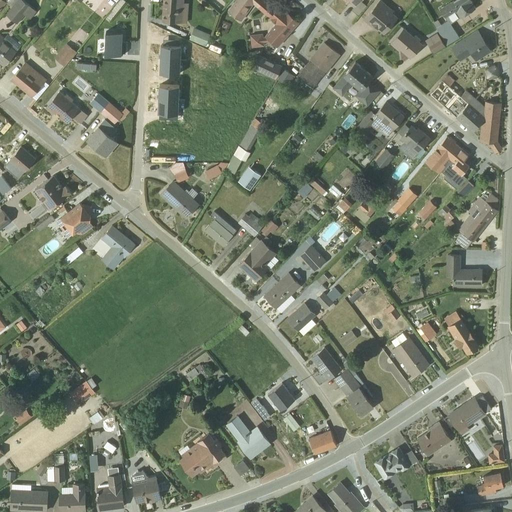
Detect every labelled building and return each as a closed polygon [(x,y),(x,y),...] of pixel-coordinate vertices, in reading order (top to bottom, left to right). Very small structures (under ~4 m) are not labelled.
[(0,0),(0,9),(6,3),(9,5),(12,0),(0,0)] [(11,8),(6,14),(17,23),(25,14),(30,18),(36,11),(23,0),(12,0),(9,5),(10,6),(9,6),(11,8)] [(109,12),(117,0),(108,0),(103,8),(109,12)] [(124,0),(119,0),(107,16),(110,19),(125,0),(124,0)] [(163,0),(162,20),(182,22),(183,0),(163,0)] [(250,35),(251,47),(264,45),(264,42),(270,41),(277,46),(298,22),(280,5),(276,10),(263,0),(236,0),(228,11),(241,21),(253,4),(275,23),(264,35),(265,36),(263,36),(262,33),(250,35)] [(343,0),(344,1),(345,0),(348,0),(350,1),(349,2),(354,6),(351,9),(358,15),(366,5),(360,0),(343,0)] [(381,0),(379,0),(364,18),(377,29),(378,28),(384,32),(397,16),(392,12),(393,10),(381,0)] [(454,0),(440,9),(447,20),(441,24),(438,19),(432,22),(447,45),(459,37),(450,23),(467,12),(473,8),(469,1),(470,0),(454,0)] [(194,27),(189,39),(205,46),(210,34),(194,27)] [(404,27),(390,42),(397,48),(399,47),(410,57),(422,43),(404,27)] [(477,29),(451,46),(460,61),(471,54),(475,60),(490,50),(477,29)] [(105,54),(123,54),(123,46),(121,46),(122,32),(106,31),(105,54)] [(445,45),(437,32),(425,40),(433,53),(445,45)] [(0,33),(0,61),(4,65),(21,44),(8,33),(4,37),(0,33)] [(220,37),(214,34),(208,49),(220,55),(224,46),(217,43),(220,37)] [(161,44),(160,58),(180,59),(181,45),(179,45),(179,39),(163,38),(163,44),(161,44)] [(64,66),(76,51),(66,42),(54,57),(64,66)] [(312,88),(339,54),(324,42),(297,77),(312,88)] [(281,65),(259,55),(253,68),(275,79),(281,65)] [(161,64),(160,72),(180,73),(180,59),(160,58),(160,63),(161,64)] [(76,60),(76,68),(96,69),(96,63),(76,60)] [(26,61),(11,79),(31,96),(46,78),(26,61)] [(354,95),(367,105),(380,90),(368,80),(372,76),(355,61),(333,88),(342,95),(353,83),(359,89),(354,95)] [(488,78),(488,79),(497,77),(495,65),(485,66),(485,69),(484,69),(485,76),(486,76),(487,78),(488,78)] [(204,66),(202,75),(211,77),(213,68),(204,66)] [(284,68),(278,78),(288,85),(294,75),(284,68)] [(472,131),(482,121),(484,106),(466,90),(461,95),(449,85),(454,80),(448,74),(447,74),(430,93),(472,131)] [(202,86),(217,95),(222,86),(207,77),(202,86)] [(159,93),(159,98),(179,99),(179,85),(160,84),(159,93)] [(59,91),(46,107),(52,113),(54,112),(56,113),(57,112),(60,114),(59,116),(66,122),(72,115),(80,122),(87,114),(72,101),(73,99),(66,93),(64,95),(59,91)] [(159,98),(158,112),(178,113),(179,99),(159,98)] [(370,109),(355,128),(364,134),(371,125),(378,131),(382,127),(389,133),(404,116),(386,101),(375,114),(370,109)] [(485,101),(484,106),(482,121),(480,141),(488,142),(495,152),(501,148),(497,140),(500,102),(485,101)] [(109,102),(100,111),(114,123),(119,117),(121,119),(125,116),(129,112),(125,108),(122,112),(109,102)] [(200,137),(211,113),(201,108),(198,115),(192,112),(184,130),(200,137)] [(265,124),(255,118),(233,154),(245,160),(250,152),(248,151),(265,124)] [(116,129),(105,119),(88,139),(106,155),(117,142),(110,136),(116,129)] [(419,158),(425,151),(421,147),(429,137),(418,128),(416,129),(411,125),(409,127),(404,123),(398,131),(402,135),(399,138),(403,141),(398,147),(411,158),(414,157),(415,156),(419,158)] [(350,135),(339,148),(345,153),(356,140),(350,135)] [(439,173),(460,148),(446,136),(425,161),(439,173)] [(18,178),(35,158),(21,146),(4,166),(18,178)] [(375,161),(383,168),(394,155),(386,148),(375,161)] [(441,170),(459,186),(466,178),(462,174),(469,165),(468,164),(467,166),(462,162),(468,155),(460,148),(441,170)] [(174,173),(178,182),(189,177),(183,162),(179,162),(176,162),(170,168),(174,173)] [(226,166),(224,162),(218,165),(217,164),(204,171),(209,179),(222,173),(221,171),(223,169),(224,169),(224,168),(225,168),(224,168),(225,167),(226,166)] [(261,174),(248,166),(238,181),(250,189),(261,174)] [(1,174),(0,175),(0,190),(3,193),(11,187),(1,174)] [(53,175),(34,189),(49,208),(71,192),(66,185),(62,187),(53,175)] [(311,184),(324,196),(329,191),(315,178),(311,184)] [(173,180),(161,193),(186,216),(198,202),(193,197),(197,192),(192,187),(189,190),(186,188),(184,191),(173,180)] [(473,185),(469,180),(458,192),(463,197),(473,185)] [(306,182),(297,191),(303,197),(312,188),(306,182)] [(417,195),(408,188),(397,200),(406,208),(417,195)] [(498,199),(490,193),(485,200),(480,196),(468,211),(470,213),(458,229),(462,232),(455,240),(465,249),(472,240),(473,241),(497,210),(496,208),(497,206),(498,199)] [(354,205),(348,199),(339,207),(346,214),(354,205)] [(430,200),(419,212),(425,218),(436,206),(430,200)] [(371,208),(366,203),(361,210),(372,218),(383,204),(377,201),(371,208)] [(56,221),(68,236),(76,230),(78,233),(80,233),(85,232),(92,225),(87,219),(88,214),(89,214),(90,206),(82,205),(80,202),(56,221)] [(450,209),(445,204),(437,212),(441,216),(440,217),(445,223),(444,224),(448,229),(449,228),(454,224),(451,219),(457,214),(452,208),(450,209)] [(2,205),(0,206),(0,229),(12,222),(2,205)] [(236,229),(214,210),(210,215),(214,219),(205,230),(223,245),(236,229)] [(245,213),(238,222),(254,236),(264,223),(251,212),(248,215),(245,213)] [(276,224),(277,222),(273,218),(271,220),(271,219),(261,229),(267,235),(270,231),(272,233),(278,226),(276,224)] [(406,226),(410,231),(418,224),(413,219),(406,226)] [(134,243),(112,225),(101,238),(111,246),(101,258),(113,269),(134,243)] [(344,228),(329,240),(334,246),(349,234),(344,228)] [(272,240),(266,235),(262,239),(261,238),(260,239),(256,236),(249,243),(254,247),(239,264),(245,270),(245,269),(256,279),(267,266),(270,269),(278,259),(274,255),(277,252),(268,244),(272,240)] [(305,240),(294,251),(313,271),(326,260),(317,250),(322,245),(316,239),(310,245),(305,240)] [(62,261),(66,265),(82,251),(78,246),(62,261)] [(453,285),(481,285),(481,269),(460,269),(460,254),(447,254),(446,276),(453,276),(453,285)] [(300,284),(289,272),(264,294),(280,312),(295,299),(290,293),(300,284)] [(323,273),(317,279),(321,284),(327,278),(323,273)] [(410,276),(411,285),(421,284),(419,275),(410,276)] [(82,287),(75,277),(70,281),(77,290),(82,287)] [(40,286),(35,291),(40,296),(45,291),(40,286)] [(315,298),(325,309),(326,308),(329,311),(335,305),(332,302),(341,294),(334,287),(326,294),(323,291),(315,298)] [(305,302),(287,319),(297,330),(298,330),(303,335),(315,323),(311,319),(316,315),(305,302)] [(426,309),(416,314),(418,319),(429,314),(426,309)] [(462,346),(467,353),(478,346),(461,318),(460,319),(455,311),(444,318),(448,325),(447,326),(460,347),(462,346)] [(437,316),(429,319),(432,330),(440,327),(437,316)] [(21,320),(16,324),(20,329),(25,325),(21,320)] [(424,321),(415,328),(423,339),(432,333),(424,321)] [(249,332),(242,325),(238,328),(245,336),(249,332)] [(351,330),(340,338),(346,346),(357,338),(351,330)] [(429,364),(408,337),(392,349),(412,376),(429,364)] [(324,347),(311,357),(329,379),(341,369),(324,347)] [(334,378),(340,386),(356,374),(346,361),(344,363),(347,368),(334,378)] [(195,369),(187,372),(190,378),(197,375),(195,369)] [(372,396),(356,374),(340,386),(361,414),(372,406),(359,388),(362,385),(371,397),(372,396)] [(268,395),(280,411),(295,399),(282,383),(268,395)] [(81,406),(96,394),(88,385),(74,397),(81,406)] [(187,407),(190,395),(183,393),(179,405),(187,407)] [(485,413),(474,397),(449,415),(462,434),(469,429),(466,425),(485,413)] [(269,416),(256,398),(251,402),(264,420),(269,416)] [(93,424),(104,417),(99,411),(89,418),(93,424)] [(299,426),(290,414),(283,418),(293,431),(299,426)] [(238,415),(226,424),(250,457),(269,443),(256,426),(250,431),(238,415)] [(417,438),(429,455),(451,440),(438,421),(428,429),(429,430),(417,438)] [(98,436),(96,427),(91,428),(91,429),(87,429),(88,437),(98,436)] [(336,445),(330,430),(309,438),(315,453),(336,445)] [(179,451),(182,456),(179,459),(192,475),(204,466),(205,468),(210,465),(212,468),(227,457),(209,433),(189,448),(187,445),(179,451)] [(115,448),(107,441),(103,446),(112,453),(115,448)] [(375,462),(384,477),(399,468),(401,471),(410,466),(410,465),(418,460),(411,450),(403,455),(398,448),(375,462)] [(63,454),(54,453),(54,481),(64,481),(64,466),(63,466),(63,454)] [(97,454),(89,454),(90,471),(98,470),(97,454)] [(466,457),(460,461),(463,466),(464,466),(466,468),(470,465),(468,463),(470,462),(466,457)] [(235,465),(240,474),(249,468),(244,459),(235,465)] [(47,481),(54,481),(54,466),(47,466),(47,467),(41,464),(35,473),(42,477),(47,468),(47,481)] [(119,474),(118,467),(107,468),(108,475),(107,476),(108,484),(99,485),(98,487),(97,487),(100,509),(123,506),(121,487),(122,486),(120,474),(119,474)] [(137,470),(131,476),(137,502),(152,498),(153,500),(160,498),(155,476),(148,477),(142,470),(139,472),(137,470)] [(476,486),(478,495),(496,491),(495,487),(503,485),(500,472),(483,476),(485,484),(476,486)] [(436,476),(432,477),(432,481),(433,481),(435,497),(441,496),(439,480),(437,480),(436,476)] [(340,511),(356,511),(363,507),(350,492),(349,493),(340,482),(328,492),(336,502),(333,504),(340,511)] [(59,494),(59,511),(85,511),(84,483),(72,484),(72,487),(61,487),(61,494),(59,494)] [(31,485),(12,484),(10,509),(46,511),(47,491),(30,490),(31,485)] [(326,511),(313,496),(295,511),(294,511),(326,511)] [(462,496),(442,498),(444,507),(463,504),(462,496)] [(402,504),(398,507),(402,511),(406,511),(414,511),(413,503),(402,504)]
